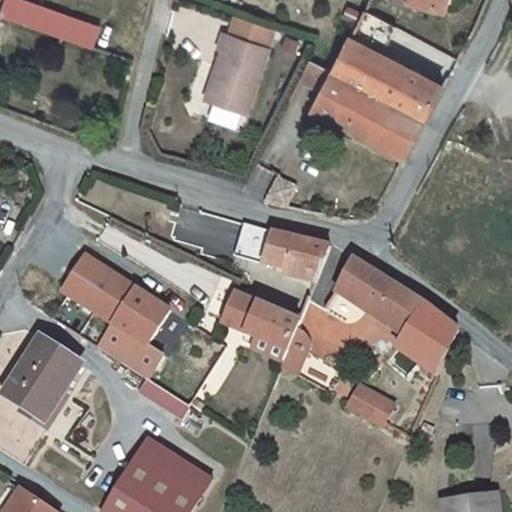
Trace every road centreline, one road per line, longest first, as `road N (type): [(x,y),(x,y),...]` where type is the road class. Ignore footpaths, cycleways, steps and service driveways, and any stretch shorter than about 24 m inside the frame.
road 1 (unclassified): [(78,159),(358,250)]
road 2 (unclassified): [(358,250),(403,186),(499,0)]
road 3 (unclassified): [(511,365),(358,250)]
road 4 (unclassified): [(0,300),(78,159)]
